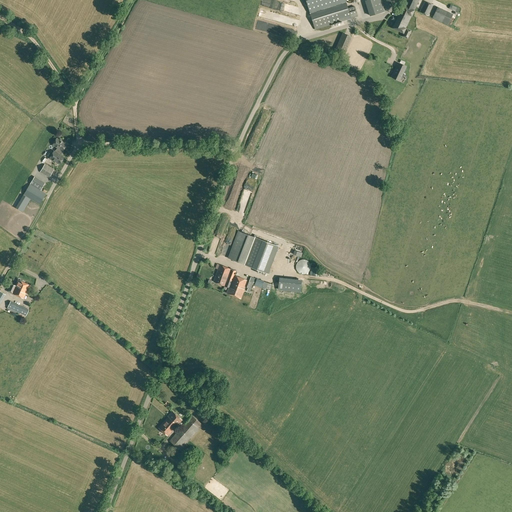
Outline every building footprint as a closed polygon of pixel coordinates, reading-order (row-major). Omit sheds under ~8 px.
[(305,0),(315,29),(357,16),(354,6),(348,8),(345,0),(305,0)] [(365,0),(364,0),(370,16),(384,12),(381,3),(380,0),(365,0)] [(405,0),(401,11),(411,16),(418,0),(405,0)] [(419,12),(428,16),(433,5),(425,1),(419,12)] [(449,9),(458,13),(460,8),(451,4),(449,9)] [(432,18),(448,25),(452,15),(446,12),(437,8),(432,18)] [(402,36),(407,39),(411,31),(406,28),(411,16),(401,11),(397,18),(393,16),(391,19),(395,21),(392,28),(403,33),(402,36)] [(287,15),(267,13),(267,19),(279,20),(279,21),(286,22),(287,15)] [(334,51),(343,55),(352,37),(342,33),(334,51)] [(392,77),(399,81),(406,67),(398,63),(392,77)] [(56,138),(53,145),(57,147),(63,151),(67,144),(56,138)] [(54,151),(49,158),(60,164),(64,157),(61,155),(63,151),(57,147),(55,151),(54,151)] [(40,171),(49,177),(54,169),(45,164),(40,171)] [(15,208),(23,212),(31,199),(39,204),(46,193),(30,184),(24,195),(15,208)] [(238,231),(228,258),(268,273),(278,246),(238,231)] [(296,265),(296,266),(296,267),(296,268),(296,269),(297,270),(297,271),(298,271),(298,272),(299,272),(299,273),(300,273),(301,273),(301,274),(302,274),(303,274),(304,274),(305,274),(306,273),(307,273),(307,272),(308,272),(309,271),(310,270),(310,269),(310,268),(310,267),(310,266),(310,265),(310,264),(310,263),(309,263),(309,262),(308,261),(307,260),(306,260),(305,260),(304,259),(303,259),(302,259),(301,260),(300,260),(299,260),(299,261),(298,261),(298,262),(297,262),(297,263),(297,264),(296,264),(296,265)] [(226,293),(241,299),(244,289),(243,288),(246,280),(234,275),(236,271),(220,264),(213,282),(229,287),(226,293)] [(247,290),(250,291),(253,283),(255,283),(256,279),(251,277),(249,281),(247,288),(248,288),(247,290)] [(7,291),(23,298),(26,293),(29,294),(31,289),(30,288),(31,286),(18,279),(15,285),(11,283),(7,291)] [(16,311),(26,316),(29,309),(11,301),(8,307),(8,308),(7,309),(16,313),(16,311)] [(170,423),(175,427),(177,425),(182,420),(172,411),(168,416),(168,417),(167,418),(171,422),(170,423)] [(169,441),(180,450),(203,425),(192,415),(169,441)] [(158,428),(167,436),(175,427),(170,423),(171,422),(167,418),(158,428)]
